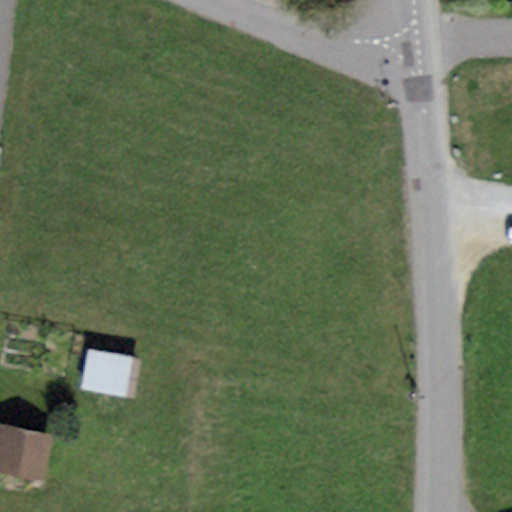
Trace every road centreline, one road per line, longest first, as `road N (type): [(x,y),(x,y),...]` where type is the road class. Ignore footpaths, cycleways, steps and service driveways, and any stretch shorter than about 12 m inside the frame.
road 1 (residential): [(437,511),(442,419),(417,76)]
road 2 (residential): [(417,76),(225,0)]
